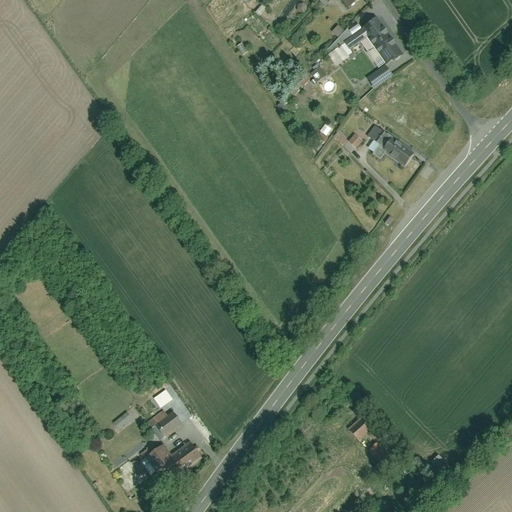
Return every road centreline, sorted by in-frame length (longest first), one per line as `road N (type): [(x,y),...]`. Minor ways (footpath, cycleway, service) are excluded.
road 1 (tertiary): [(489,145),(335,324),(196,511)]
road 2 (residential): [(489,145),(387,0)]
